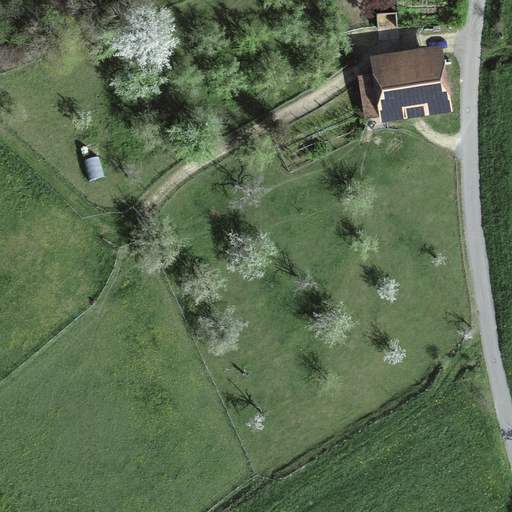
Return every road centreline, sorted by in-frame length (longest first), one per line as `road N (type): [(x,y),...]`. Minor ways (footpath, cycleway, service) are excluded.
road 1 (track): [(469,42),(390,43),(332,88),(178,175),(123,230),(81,206),(0,130)]
road 2 (unclassified): [(471,0),(471,231),(511,440)]
